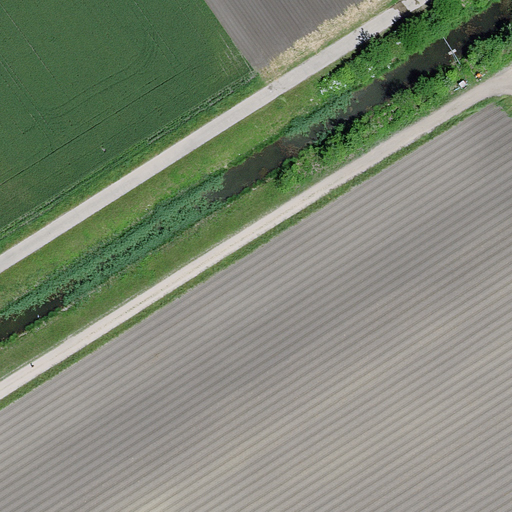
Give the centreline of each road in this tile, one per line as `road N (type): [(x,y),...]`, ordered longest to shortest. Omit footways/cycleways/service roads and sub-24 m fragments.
road 1 (track): [(0,379),(511,60)]
road 2 (track): [(417,0),(0,269)]
